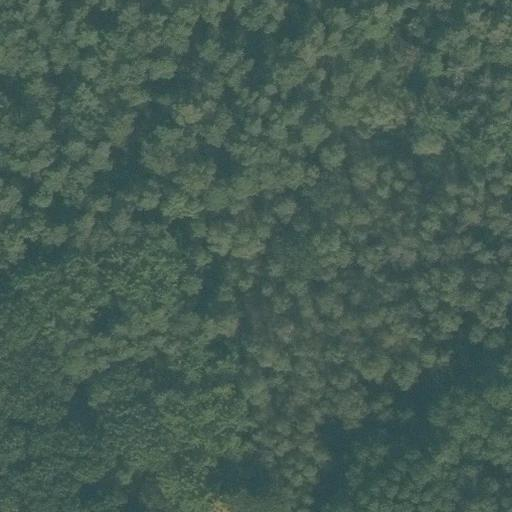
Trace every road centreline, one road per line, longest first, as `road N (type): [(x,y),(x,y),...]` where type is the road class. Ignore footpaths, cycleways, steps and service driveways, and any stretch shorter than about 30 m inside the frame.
road 1 (track): [(0,292),(213,231),(308,156),(368,135),(441,136)]
road 2 (track): [(0,330),(163,511)]
